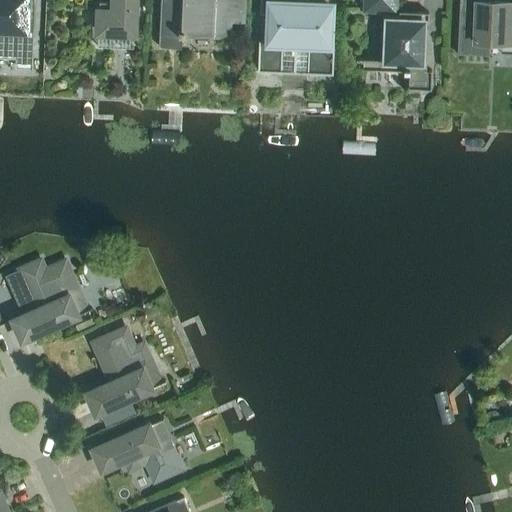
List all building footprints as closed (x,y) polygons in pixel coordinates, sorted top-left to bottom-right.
[(0,0),(0,56),(18,58),(18,67),(32,68),(32,71),(33,71),(36,0),(0,0)] [(100,2),(99,33),(135,34),(136,0),(114,0),(115,3),(100,2)] [(162,0),(160,47),(182,48),(183,36),(185,36),(185,31),(183,31),(183,25),(199,26),(198,36),(215,37),(215,36),(232,37),(233,0),(162,0)] [(259,72),(283,73),(334,75),(335,44),(329,44),(331,7),(294,5),(294,0),(261,0),(261,15),(271,15),(270,41),(260,41),(259,72)] [(366,0),(366,10),(383,11),(381,70),(404,71),(404,72),(410,73),(409,89),(432,90),(432,71),(427,71),(429,13),(417,12),(417,17),(396,16),(396,0),(366,0)] [(460,0),(458,55),(460,55),(460,54),(489,55),(490,37),(511,37),(511,2),(478,1),(477,0),(460,0)] [(24,315),(14,320),(23,339),(93,309),(93,307),(90,309),(68,259),(45,269),(41,261),(21,269),(35,300),(37,299),(41,308),(24,315)] [(79,329),(94,323),(92,317),(76,324),(79,329)] [(115,381),(88,393),(97,413),(167,381),(166,380),(161,383),(148,354),(128,363),(115,334),(95,342),(109,373),(111,372),(115,381)] [(496,409),(494,402),(493,401),(486,402),(487,411),(496,409)] [(499,413),(495,411),(489,412),(491,421),(500,420),(499,413)] [(94,449),(103,469),(129,457),(133,467),(172,450),(159,422),(165,419),(164,418),(94,449)] [(0,511),(4,511),(8,510),(0,491),(0,511)] [(184,496),(148,511),(190,511),(191,511),(184,496)]
